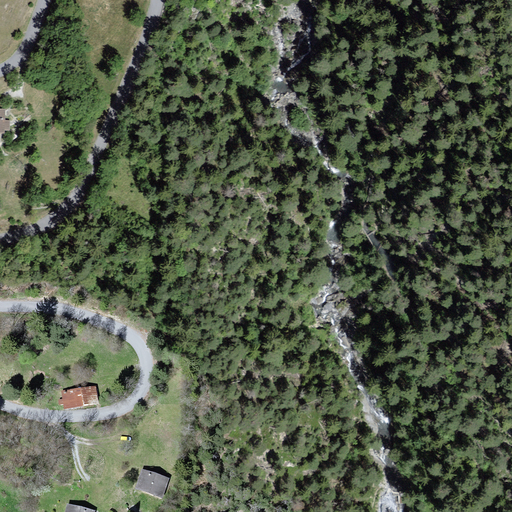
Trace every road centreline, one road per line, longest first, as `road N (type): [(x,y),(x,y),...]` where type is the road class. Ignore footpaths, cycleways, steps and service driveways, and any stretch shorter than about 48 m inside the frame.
road 1 (unclassified): [(0,406),(79,417),(132,403),(144,389),(148,362),(109,322),(0,307)]
road 2 (unclassified): [(0,241),(65,216),(127,94),(152,34),(156,0)]
